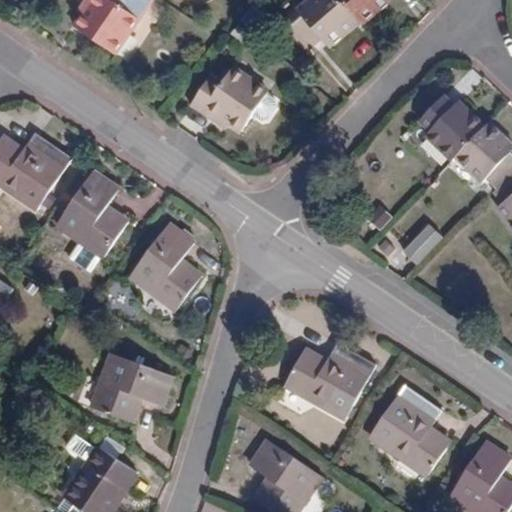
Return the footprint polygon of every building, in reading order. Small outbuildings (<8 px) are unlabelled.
[(88,0),(85,0),(79,10),(86,15),(93,4),(88,0)] [(128,0),(88,0),(93,4),(86,15),(80,24),(119,50),(143,15),(126,4),(128,0)] [(324,42),(355,16),(342,0),(308,0),(297,10),(302,16),(288,29),(307,52),(322,40),(324,42)] [(381,0),(342,0),(355,16),(358,20),(381,0)] [(364,26),(396,0),(395,0),(381,0),(358,20),(361,23),(364,26)] [(331,49),(361,23),(358,20),(355,16),(324,42),(331,49)] [(265,93),(267,91),(234,66),(221,83),(210,75),(191,102),(215,120),(220,115),(228,121),(239,129),(250,113),(258,119),(265,118),(274,106),(273,99),(265,93)] [(425,136),(452,162),(455,158),(488,125),(474,112),(470,118),(455,104),(442,91),(416,118),(430,131),(425,136)] [(474,112),(459,99),(455,104),(470,118),(474,112)] [(215,120),(223,126),(228,121),(220,115),(215,120)] [(491,121),(488,125),(455,158),(482,185),(488,179),(498,189),(511,177),(511,151),(500,141),(504,134),(491,121)] [(0,140),(0,185),(36,211),(72,158),(36,133),(22,151),(2,137),(0,140)] [(511,151),(511,141),(504,134),(500,141),(511,151)] [(118,190),(93,172),(56,225),(92,250),(80,266),(91,274),(127,221),(106,207),(118,190)] [(511,177),(498,189),(494,193),(503,204),(497,208),(511,228),(511,177)] [(383,206),(367,216),(376,230),(392,220),(383,206)] [(130,276),(176,310),(201,276),(181,260),(194,244),(169,224),(130,276)] [(402,251),(417,266),(443,238),(428,224),(402,251)] [(284,386),(346,420),(376,365),(337,343),(327,361),(304,348),(284,386)] [(141,399),(163,407),(174,377),(112,355),(92,408),(134,423),(141,399)] [(370,437),(427,476),(451,442),(431,427),(442,411),(407,386),(370,437)] [(254,499),(272,511),(298,511),(323,477),(268,440),(250,465),(268,479),(254,499)] [(450,497),(472,511),(507,511),(511,507),(511,484),(501,477),(511,459),(511,458),(486,442),(450,497)] [(64,497),(85,511),(110,511),(136,474),(98,449),(64,497)]
